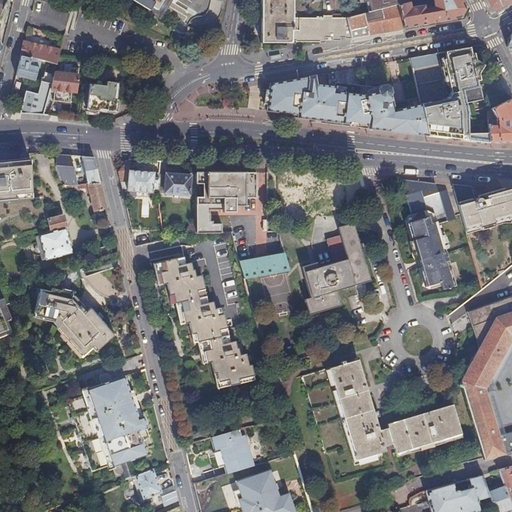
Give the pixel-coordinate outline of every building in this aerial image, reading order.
[(136,0),(136,2),(153,12),(155,9),(159,0),(169,0),(173,2),(173,0),(136,0)] [(291,41),(292,18),(292,0),(261,0),(261,24),(261,43),(292,43),(291,41)] [(364,0),(368,12),(398,4),(408,2),(406,0),(364,0)] [(408,2),(398,4),(403,29),(434,23),(461,18),(466,7),(462,0),(433,0),(435,8),(424,10),(423,6),(410,8),(409,2),(408,2)] [(511,0),(484,0),(489,8),(496,10),(511,0)] [(368,12),(347,18),(352,38),(403,29),(398,4),(368,12)] [(323,18),(292,18),(291,41),(296,41),(296,42),(318,41),(320,41),(320,42),(326,42),(326,37),(333,37),(333,40),(341,39),(341,36),(345,36),(345,38),(352,38),(347,18),(332,18),(332,15),(323,16),(323,18)] [(60,51),(24,43),(21,57),(41,62),(56,65),(59,56),(60,51)] [(443,51),(409,58),(419,104),(426,135),(451,138),(449,127),(454,126),(457,139),(488,142),(488,133),(482,133),(481,125),(473,125),(468,105),(466,106),(465,104),(480,100),(480,99),(460,104),(458,91),(477,87),(476,80),(479,80),(477,73),(482,65),(474,60),(472,53),(470,53),(468,47),(459,49),(461,58),(455,59),(453,50),(443,51)] [(41,62),(21,57),(16,76),(35,81),(41,62)] [(55,72),(55,73),(50,90),(55,91),(53,101),(52,101),(48,116),(59,118),(61,102),(69,103),(71,92),(75,93),(78,70),(71,69),(71,66),(65,66),(64,71),(65,71),(65,73),(55,72)] [(26,91),(24,99),(20,114),(28,114),(43,116),(50,90),(55,73),(46,71),(43,79),(42,78),(37,94),(26,91)] [(310,122),(426,135),(419,104),(406,107),(400,81),(375,87),(335,81),(334,85),(316,84),(315,75),(269,83),(268,90),(265,90),(265,92),(264,102),(263,104),(267,104),(266,111),(297,114),(296,118),(311,119),(310,122)] [(106,82),(105,87),(89,85),(86,109),(88,110),(88,112),(89,113),(95,114),(96,112),(97,111),(98,111),(99,110),(114,111),(115,100),(113,100),(115,84),(106,82)] [(489,116),(487,116),(488,133),(488,142),(511,141),(511,101),(511,98),(487,110),(487,113),(492,110),(496,118),(489,119),(489,116)] [(57,154),(56,166),(61,177),(75,174),(70,156),(71,156),(71,155),(57,154)] [(84,174),(85,173),(88,183),(100,183),(95,164),(94,156),(81,156),(84,168),(83,169),(84,174)] [(0,199),(39,195),(38,157),(0,161),(0,199)] [(129,159),(118,171),(122,190),(127,189),(127,190),(130,191),(149,192),(152,192),(152,191),(158,192),(159,177),(153,177),(154,172),(153,172),(129,170),(130,159),(129,159)] [(161,161),(154,161),(153,172),(154,172),(153,177),(159,177),(161,161)] [(203,197),(197,197),(197,233),(197,234),(231,232),(235,231),(235,224),(212,225),(212,222),(210,222),(210,215),(209,215),(209,210),(235,210),(235,207),(245,207),(245,198),(256,198),(256,171),(196,172),(196,184),(203,184),(203,197)] [(191,175),(166,173),(164,193),(189,195),(191,175)] [(75,174),(61,177),(62,179),(64,182),(64,185),(77,184),(75,174)] [(418,179),(400,177),(402,185),(403,185),(404,189),(419,184),(421,191),(436,186),(435,182),(418,179)] [(77,184),(78,187),(86,186),(87,192),(90,191),(88,183),(77,184)] [(90,191),(94,210),(106,207),(100,183),(88,183),(90,191)] [(446,189),(437,191),(436,186),(421,191),(419,184),(404,189),(403,185),(402,185),(413,222),(409,223),(414,240),(409,241),(410,242),(414,241),(419,260),(415,261),(419,260),(422,268),(418,269),(418,270),(422,268),(426,282),(430,280),(431,285),(439,283),(441,291),(447,289),(447,290),(448,289),(455,287),(438,225),(455,220),(446,189)] [(312,186),(312,185),(286,185),(286,214),(312,214),(312,197),(319,197),(319,186),(312,186)] [(471,187),(452,185),(466,235),(503,225),(511,225),(511,223),(511,190),(475,200),(471,187)] [(45,233),(39,235),(46,258),(46,260),(72,253),(66,228),(65,228),(62,216),(48,219),(50,228),(44,230),(45,233)] [(339,236),(326,239),(333,262),(362,257),(353,224),(337,228),(339,236)] [(39,251),(40,250),(42,259),(46,258),(39,235),(36,236),(37,242),(36,243),(35,245),(35,246),(35,248),(36,249),(37,250),(38,250),(39,251)] [(110,245),(96,249),(98,258),(112,254),(110,245)] [(284,253),(239,262),(244,278),(259,275),(286,270),(288,270),(284,253)] [(337,290),(369,281),(362,257),(333,262),(334,265),(318,269),(316,265),(300,268),(308,296),(303,298),(307,314),(339,304),(334,290),(337,289),(337,290)] [(191,263),(186,264),(184,258),(153,264),(155,274),(160,273),(163,285),(167,284),(170,296),(173,295),(178,314),(182,312),(186,323),(189,323),(192,334),(195,333),(200,352),(204,352),(207,362),(211,362),(214,374),(218,373),(220,381),(229,380),(230,386),(247,382),(246,377),(255,375),(252,364),(250,365),(247,353),(241,354),(239,347),(238,347),(236,340),(231,342),(225,321),(224,314),(218,315),(217,313),(221,312),(220,308),(215,309),(213,302),(208,303),(201,276),(196,277),(195,270),(193,271),(191,263)] [(102,273),(85,274),(86,288),(102,287),(102,273)] [(34,312),(55,317),(54,322),(63,331),(70,339),(70,338),(85,355),(93,348),(96,346),(99,349),(114,335),(95,312),(90,317),(86,311),(80,305),(81,304),(74,296),(71,295),(72,291),(62,288),(61,289),(51,287),(50,290),(40,288),(34,312)] [(358,307),(356,296),(349,297),(351,309),(358,307)] [(467,312),(479,348),(458,385),(462,388),(484,459),(504,454),(503,453),(511,451),(511,450),(511,432),(506,435),(499,437),(485,394),(488,393),(488,391),(488,390),(488,388),(487,386),(486,385),(500,359),(511,337),(511,296),(511,297),(467,312)] [(0,332),(9,329),(6,321),(4,317),(10,315),(3,298),(0,298),(0,332)] [(258,304),(252,305),(258,324),(263,323),(258,304)] [(511,337),(500,359),(486,385),(487,386),(488,388),(488,390),(488,391),(488,393),(485,394),(499,437),(506,435),(494,397),(496,395),(496,392),(497,389),(496,387),(496,384),(511,354),(511,337)] [(396,453),(461,434),(453,405),(387,425),(389,429),(380,431),(358,360),(346,364),(345,362),(341,363),(342,366),(329,370),(329,368),(303,377),(327,455),(353,447),(357,460),(386,451),(385,446),(393,444),(396,453)] [(79,433),(79,434),(92,471),(111,465),(112,467),(128,462),(128,461),(130,461),(135,459),(136,459),(148,455),(145,448),(148,447),(142,430),(147,428),(143,416),(139,418),(124,376),(86,389),(88,394),(68,401),(68,403),(69,402),(79,433)] [(244,428),(216,437),(227,475),(255,466),(246,436),(244,428)] [(511,466),(498,470),(504,485),(511,506),(511,466)] [(143,499),(153,495),(158,509),(178,500),(175,490),(163,496),(152,469),(135,476),(134,476),(143,499)] [(296,511),(290,493),(280,496),(271,470),(237,482),(243,498),(239,499),(243,511),(296,511)] [(482,475),(425,491),(430,511),(454,511),(460,510),(460,509),(478,504),(477,500),(489,496),(486,489),(482,475)] [(486,489),(489,496),(493,511),(503,511),(511,509),(511,506),(504,485),(486,489)]
